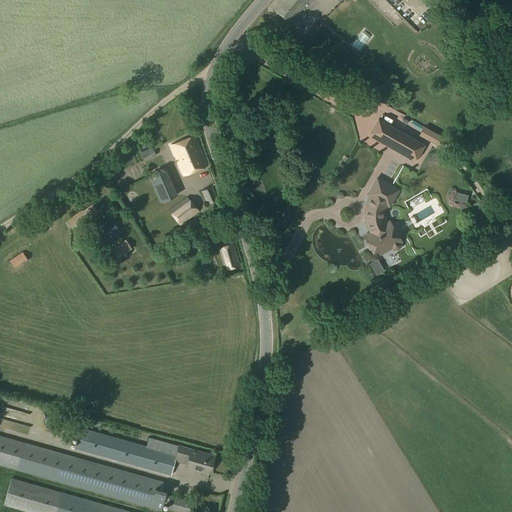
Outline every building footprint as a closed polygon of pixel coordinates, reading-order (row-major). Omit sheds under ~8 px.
[(307,0),(280,0),(272,9),(289,23),(307,0)] [(317,19),(323,25),(336,11),(329,5),(317,19)] [(362,27),(349,42),(357,49),(370,34),(362,27)] [(379,119),(370,135),(415,161),(424,146),(379,119)] [(424,126),(419,135),(442,147),(447,138),(424,126)] [(194,136),(170,146),(183,175),(206,165),(194,136)] [(152,147),(141,152),(145,160),(155,155),(152,147)] [(164,170),(149,177),(161,202),(175,195),(164,170)] [(372,231),(365,236),(368,241),(367,244),(367,246),(368,248),(370,249),(373,250),(375,249),(381,253),(400,242),(389,222),(387,224),(385,221),(385,219),(384,216),(384,214),(384,210),(385,208),(386,204),(389,206),(398,190),(377,178),(368,194),(375,198),(371,206),(366,206),(366,222),(371,222),(374,228),(372,231)] [(212,186),(201,191),(208,204),(218,199),(212,186)] [(455,192),(453,201),(467,204),(469,195),(455,192)] [(187,197),(169,210),(180,225),(198,211),(187,197)] [(480,200),(471,206),(481,220),(490,214),(480,200)] [(81,210),(66,220),(71,228),(96,211),(92,204),(82,211),(81,210)] [(112,221),(89,237),(95,245),(118,229),(112,221)] [(125,240),(109,252),(114,259),(130,248),(125,240)] [(232,244),(218,248),(225,269),(239,265),(232,244)] [(22,252),(9,261),(14,268),(27,259),(22,252)] [(383,258),(388,264),(394,260),(388,253),(383,258)] [(54,409),(45,418),(49,429),(60,432),(69,424),(75,426),(78,417),(54,409)] [(80,427),(74,448),(170,475),(175,459),(179,446),(179,445),(161,440),(149,436),(146,446),(80,427)] [(0,435),(0,464),(16,470),(24,443),(0,435)] [(24,443),(16,470),(160,510),(161,507),(165,495),(168,483),(24,443)] [(179,446),(175,459),(187,462),(186,466),(209,473),(214,456),(190,449),(179,446)] [(28,511),(129,511),(61,493),(11,478),(3,505),(28,511)] [(165,495),(161,507),(177,511),(188,511),(191,502),(165,495)]
